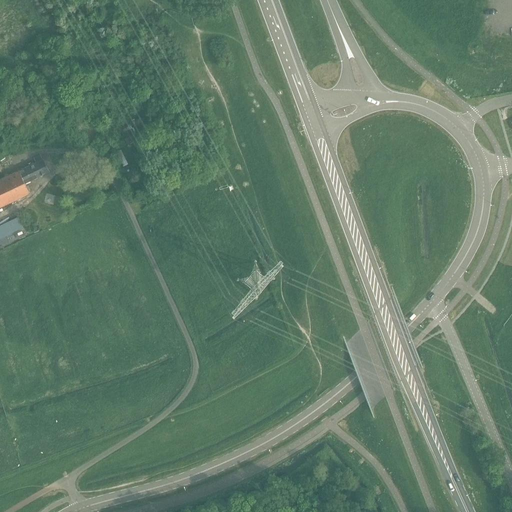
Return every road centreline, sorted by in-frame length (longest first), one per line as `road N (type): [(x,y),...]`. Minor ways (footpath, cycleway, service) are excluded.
road 1 (unclassified): [(78,510),(193,476),(281,434),(349,384),(435,299)]
road 2 (primary): [(467,511),(313,120)]
road 3 (unclassified): [(78,510),(65,480),(164,415),(186,393),(195,368),(122,196)]
road 4 (unclassified): [(511,477),(435,299)]
road 5 (unclassified): [(435,299),(480,219),(480,166)]
road 6 (primary): [(313,120),(268,0)]
